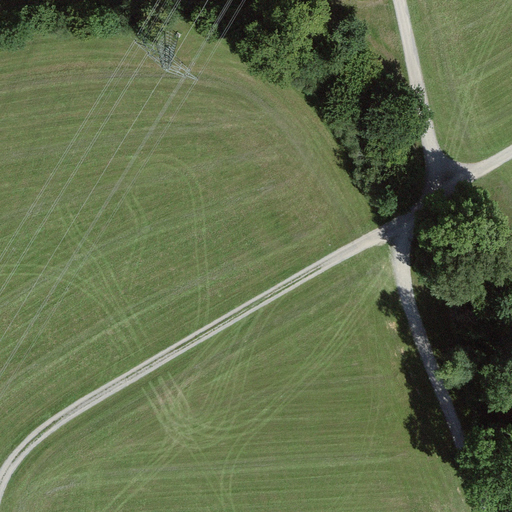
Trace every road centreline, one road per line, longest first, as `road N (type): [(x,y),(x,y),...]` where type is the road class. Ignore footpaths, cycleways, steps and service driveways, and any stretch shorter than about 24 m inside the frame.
road 1 (track): [(511,150),(65,417),(25,447),(0,486)]
road 2 (track): [(494,511),(410,303),(400,223)]
road 3 (track): [(456,184),(417,0)]
